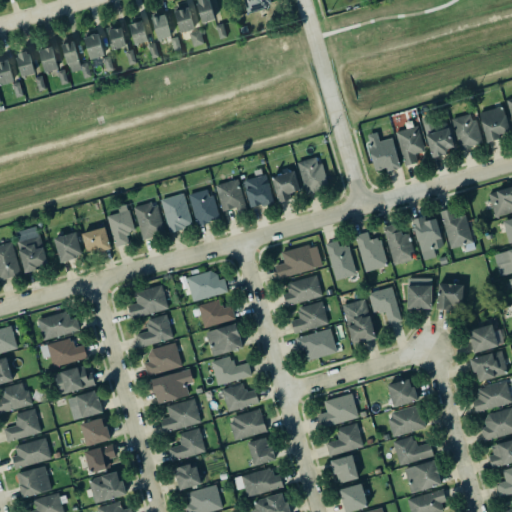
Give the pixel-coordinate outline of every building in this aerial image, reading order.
[(195,4),(198,14),(201,23),(213,19),(211,10),(208,0),(206,1),(205,0),(196,0),(197,3),(195,4)] [(242,0),(246,13),(265,7),(264,4),(270,3),(269,0),(242,0)] [(174,11),(180,33),(195,29),(189,7),(174,11)] [(171,37),(165,14),(152,18),(158,40),(171,37)] [(148,41),(142,21),(129,24),(135,45),(148,41)] [(214,25),(218,39),(225,37),(221,23),(214,25)] [(104,28),(110,50),(124,46),(118,24),(104,28)] [(192,46),(203,44),(201,30),(189,33),(192,46)] [(82,38),(89,60),(100,57),(104,72),(112,70),(108,55),(103,57),(97,34),(95,35),(93,33),(89,34),(89,36),(82,38)] [(174,52),(181,50),(177,37),(171,39),(174,52)] [(79,64),(75,42),(63,43),(68,73),(89,70),(87,63),(79,64)] [(147,46),(152,59),(159,56),(155,44),(147,46)] [(44,73),(58,70),(53,47),(39,50),(44,73)] [(135,64),(133,50),(126,51),(128,65),(135,64)] [(16,54),(17,58),(15,58),(20,77),(34,73),(28,54),(26,55),(25,51),(16,54)] [(0,85),(14,82),(8,58),(0,60),(0,85)] [(61,85),(68,83),(65,69),(57,71),(61,85)] [(33,77),(37,91),(44,89),(40,75),(33,77)] [(479,112),(486,142),(510,137),(504,107),(479,112)] [(450,118),(458,144),(459,144),(460,150),(472,146),(471,145),(482,142),(475,119),(471,121),(469,113),(450,118)] [(394,132),(404,166),(416,162),(414,153),(424,150),(416,125),(394,132)] [(424,135),(448,128),(453,146),(446,148),(447,153),(431,158),(424,135)] [(387,171),(385,167),(374,170),(367,145),(369,145),(366,135),(376,132),(378,141),(391,137),(399,168),(387,171)] [(318,165),(316,157),(297,162),(306,194),(329,188),(322,164),(318,165)] [(277,203),(291,200),(289,193),(299,191),(295,171),(272,176),(277,203)] [(249,209),(273,204),(267,175),(243,179),(249,209)] [(245,211),(238,179),(216,184),(221,211),(236,208),(237,213),(245,211)] [(511,185),(487,193),(494,217),(511,211),(511,185)] [(187,194),(206,189),(208,196),(212,195),(219,218),(208,221),(209,222),(196,226),(187,194)] [(161,199),(169,233),(193,227),(184,193),(161,199)] [(132,207),(150,202),(151,206),(156,205),(164,233),(141,239),(132,207)] [(438,211),(451,207),(454,217),(464,214),(472,242),(449,248),(438,211)] [(105,216),(127,210),(133,230),(127,232),(128,234),(125,235),(127,243),(114,247),(105,216)] [(411,219),(417,245),(418,247),(422,260),(435,256),(432,248),(433,248),(435,249),(440,247),(440,246),(442,245),(435,219),(425,222),(423,216),(411,219)] [(511,217),(496,222),(499,232),(504,231),(508,244),(511,242),(511,217)] [(392,264),(410,259),(408,252),(413,251),(407,232),(401,234),(398,222),(382,227),(392,264)] [(24,229),(25,235),(24,239),(16,241),(24,272),(35,269),(35,267),(46,264),(38,234),(37,234),(34,226),(24,229)] [(87,254),(110,248),(105,227),(82,233),(87,254)] [(363,272),(353,235),(366,231),(369,239),(376,237),(377,240),(379,239),(387,265),(363,272)] [(59,263),(52,239),(74,232),(81,255),(75,256),(75,258),(59,263)] [(334,281),(323,244),(336,240),(337,246),(344,244),(345,246),(348,246),(356,274),(334,281)] [(0,279),(10,276),(10,277),(19,274),(17,267),(18,267),(18,265),(17,265),(10,241),(0,244),(0,279)] [(273,266),(277,279),(315,268),(314,267),(321,265),(315,245),(309,247),(308,244),(281,252),(284,263),(273,266)] [(511,272),(511,248),(494,253),(499,276),(511,272)] [(185,277),(191,301),(226,291),(223,279),(218,280),(216,274),(209,270),(185,277)] [(281,294),(287,292),(286,286),(288,285),(287,282),(316,274),(322,295),(285,306),(281,294)] [(460,309),(462,285),(437,283),(435,309),(450,310),(450,309),(453,310),(453,309),(460,309)] [(131,319),(168,309),(162,285),(134,292),(137,303),(127,306),(131,319)] [(430,309),(430,285),(406,285),(406,309),(430,309)] [(388,323),(400,320),(390,286),(366,293),(372,312),(376,311),(377,313),(384,311),(388,323)] [(342,304),(352,344),(375,339),(365,299),(342,304)] [(298,307),(299,310),(296,311),(298,318),(289,320),(293,333),(327,324),(321,300),(298,307)] [(234,320),(232,306),(221,308),(219,301),(199,304),(202,325),(234,320)] [(69,320),(67,311),(37,319),(43,340),(79,330),(75,318),(69,320)] [(147,318),(149,332),(136,334),(138,346),(172,340),(168,315),(147,318)] [(204,331),(211,356),(241,348),(234,324),(204,331)] [(468,331),(475,353),(498,346),(491,324),(468,331)] [(0,328),(0,353),(17,349),(11,326),(0,328)] [(294,338),(297,351),(303,350),(306,360),(335,352),(329,328),(294,338)] [(87,358),(83,345),(74,347),(71,338),(40,347),(43,358),(50,356),(53,367),(87,358)] [(181,367),(175,343),(146,350),(149,361),(143,362),(146,375),(181,367)] [(470,359),(477,382),(507,373),(501,350),(470,359)] [(209,361),(228,356),(229,360),(232,359),(234,366),(247,363),(250,376),(216,385),(209,361)] [(0,384),(12,382),(7,358),(0,359),(0,384)] [(92,373),(86,375),(84,366),(54,374),(59,395),(95,385),(92,373)] [(158,404),(188,395),(185,384),(193,382),(189,369),(151,380),(158,404)] [(418,401),(412,378),(387,384),(393,407),(418,401)] [(476,413),(511,402),(506,381),(476,389),(478,398),(472,400),(476,413)] [(0,410),(1,413),(31,405),(24,382),(0,388),(0,410)] [(222,389),(227,411),(259,404),(256,390),(246,392),(244,384),(222,389)] [(76,418),(101,413),(97,392),(72,396),(76,418)] [(316,414),(320,427),(357,416),(350,392),(322,400),(325,412),(316,414)] [(165,406),(193,398),(199,422),(162,432),(159,419),(168,416),(165,406)] [(424,430),(420,406),(387,412),(391,435),(424,430)] [(511,434),(511,408),(483,414),(485,427),(481,428),(483,440),(511,434)] [(17,426),(4,428),(6,441),(40,434),(36,409),(14,413),(17,426)] [(234,439),(266,432),(261,409),(229,416),(234,439)] [(109,440),(85,447),(78,425),(99,418),(102,428),(105,427),(109,440)] [(363,448),(357,423),(336,428),(339,440),(326,443),(328,455),(363,448)] [(179,432),(181,445),(168,447),(170,460),(205,454),(201,429),(179,432)] [(429,443),(416,446),(413,436),(393,441),(399,465),(433,456),(429,443)] [(13,447),(15,455),(10,457),(13,469),(50,459),(43,437),(13,447)] [(248,441),(252,465),(274,461),(270,437),(248,441)] [(491,466),(511,463),(511,441),(491,444),(493,455),(489,455),(491,466)] [(108,459),(116,457),(112,444),(84,452),(90,473),(110,468),(108,459)] [(329,462),(351,455),(358,478),(339,484),(338,480),(337,480),(335,474),(333,475),(329,462)] [(402,469),(409,493),(440,485),(437,474),(436,468),(435,468),(433,460),(402,469)] [(172,469),(188,464),(190,469),(195,468),(201,485),(178,492),(172,474),(172,469)] [(14,473),(43,465),(51,491),(21,499),(14,473)] [(511,466),(511,492),(498,497),(495,483),(504,481),(501,470),(511,466)] [(240,475),(246,497),(282,487),(278,475),(273,476),(271,470),(268,470),(267,468),(240,475)] [(86,480),(118,471),(125,495),(102,502),(102,501),(93,503),(86,480)] [(183,505),(185,511),(207,511),(221,508),(214,484),(185,492),(188,504),(183,505)] [(344,511),(338,490),(360,484),(367,507),(351,511),(344,511)] [(406,499),(410,511),(441,511),(448,510),(442,489),(406,499)] [(63,511),(58,492),(33,500),(36,510),(27,511),(63,511)] [(289,511),(285,492),(253,501),(255,509),(250,511),(289,511)] [(511,511),(511,497),(510,498),(511,504),(511,508),(504,511),(503,511),(511,511)] [(95,507),(96,511),(129,511),(128,508),(121,510),(118,501),(95,507)]
